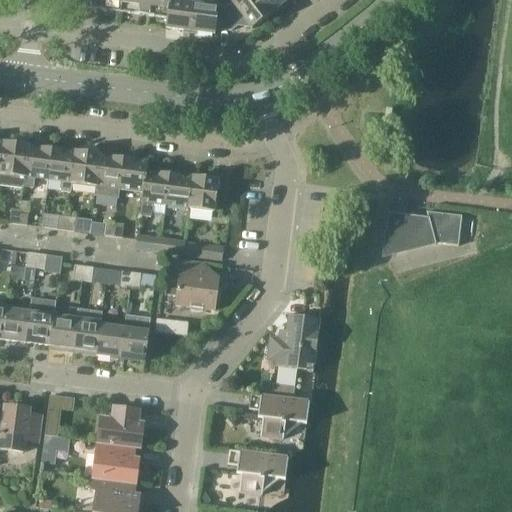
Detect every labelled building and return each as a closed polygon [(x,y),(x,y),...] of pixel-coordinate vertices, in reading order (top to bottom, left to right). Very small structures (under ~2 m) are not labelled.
[(72,0),(72,7),(96,10),(97,0),(72,0)] [(97,0),(96,10),(120,13),(121,0),(97,0)] [(143,16),(145,0),(121,0),(120,13),(143,16)] [(170,0),(145,0),(143,16),(167,19),(166,29),(168,29),(170,0)] [(190,32),(194,0),(170,0),(168,29),(190,32)] [(194,0),(190,32),(215,35),(215,29),(218,6),(219,0),(194,0)] [(271,13),(271,14),(260,0),(236,0),(227,8),(218,6),(215,29),(232,32),(242,24),(244,27),(250,27),(252,30),(272,14),(271,13)] [(260,0),(271,14),(271,13),(288,0),(260,0)] [(4,144),(0,175),(0,176),(24,179),(24,178),(28,147),(28,146),(4,143),(4,144)] [(34,179),(48,181),(52,150),(29,147),(28,147),(24,179),(22,189),(33,190),(34,179)] [(48,181),(61,182),(60,193),(70,194),(71,185),(72,185),(76,153),(75,153),(52,150),(48,181)] [(76,153),(72,184),(72,185),(95,188),(96,188),(100,156),(76,152),(76,153)] [(100,156),(96,188),(95,188),(94,197),(118,200),(119,190),(120,190),(123,160),(100,157),(100,156)] [(143,193),(146,173),(147,173),(148,163),(123,160),(120,190),(143,193)] [(152,204),(166,206),(170,176),(168,175),(166,171),(159,170),(156,174),(147,173),(146,173),(143,193),(139,218),(150,219),(152,204)] [(189,210),(190,210),(194,178),(193,178),(183,177),(181,173),(174,172),(171,176),(170,176),(166,206),(189,209),(189,210)] [(218,181),(194,178),(190,210),(214,213),(218,181)] [(9,225),(18,226),(20,212),(10,211),(9,225)] [(28,214),(20,212),(18,226),(26,227),(28,214)] [(428,219),(388,214),(386,231),(390,232),(387,254),(434,241),(435,245),(436,245),(436,244),(458,247),(462,217),(426,213),(428,219)] [(56,231),(66,232),(68,219),(58,217),(56,231)] [(68,219),(66,232),(74,234),(76,220),(68,219)] [(115,225),(106,224),(104,238),(114,239),(115,225)] [(124,226),(115,225),(114,239),(122,239),(124,226)] [(161,241),(152,240),(150,254),(160,255),(161,241)] [(170,242),(161,241),(160,255),(168,256),(170,242)] [(183,257),(208,260),(221,262),(223,249),(185,244),(183,257)] [(25,269),(35,270),(37,256),(27,254),(25,269)] [(44,271),(46,257),(37,256),(35,270),(44,271)] [(203,312),(203,310),(215,312),(219,280),(203,278),(204,266),(169,261),(165,297),(176,298),(175,307),(190,309),(190,310),(203,312)] [(73,281),(82,282),(84,268),(75,267),(73,281)] [(93,269),(84,268),(82,282),(91,283),(93,269)] [(121,287),(130,288),(132,274),(122,273),(121,287)] [(141,275),(132,274),(130,288),(139,289),(141,275)] [(30,311),(6,308),(2,341),(26,344),(30,311)] [(54,314),(30,311),(26,344),(49,347),(53,317),(54,314)] [(48,350),(73,354),(78,312),(69,311),(68,319),(53,317),(49,347),(48,350)] [(97,357),(101,323),(102,315),(78,312),(73,354),(97,357)] [(126,316),(125,326),(121,360),(145,363),(151,320),(126,316)] [(279,340),(270,339),(267,362),(276,363),(276,368),(298,371),(299,364),(314,366),(320,321),(289,317),(287,332),(280,331),(279,340)] [(125,326),(101,323),(97,357),(121,360),(125,326)] [(260,390),(259,396),(271,398),(272,391),(260,390)] [(251,396),(249,410),(264,412),(260,437),(283,440),(284,438),(301,425),(307,425),(309,404),(251,396)] [(24,410),(5,407),(0,446),(0,450),(24,453),(25,442),(38,444),(41,417),(23,415),(24,410)] [(97,444),(109,445),(135,449),(140,449),(143,431),(137,430),(140,412),(113,408),(112,421),(101,419),(97,444)] [(44,437),(41,465),(53,466),(56,445),(68,447),(69,441),(44,437)] [(133,466),(135,449),(97,444),(93,480),(136,484),(138,466),(133,466)] [(288,460),(229,452),(228,466),(242,468),(239,493),(262,496),(262,493),(279,480),(285,481),(288,460)] [(136,486),(93,481),(92,492),(97,493),(94,511),(137,511),(139,503),(134,503),(136,486)] [(40,501),(39,509),(50,511),(51,502),(40,501)]
